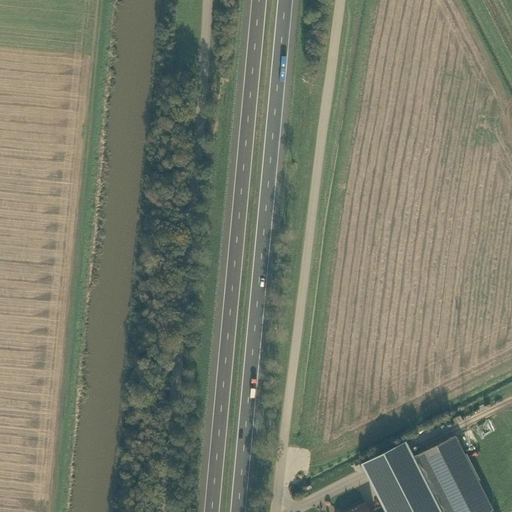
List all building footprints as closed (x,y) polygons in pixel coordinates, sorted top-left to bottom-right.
[(459,415),(452,419),(454,423),(461,420),(459,415)] [(488,429),(485,420),(480,422),(483,431),(488,429)] [(481,433),(475,421),(465,426),(471,438),(481,433)] [(361,463),(385,511),(484,511),(492,508),(455,435),(413,456),(405,441),(361,463)] [(484,460),(477,464),(484,475),(491,471),(484,460)] [(343,511),(369,511),(365,502),(343,511)]
